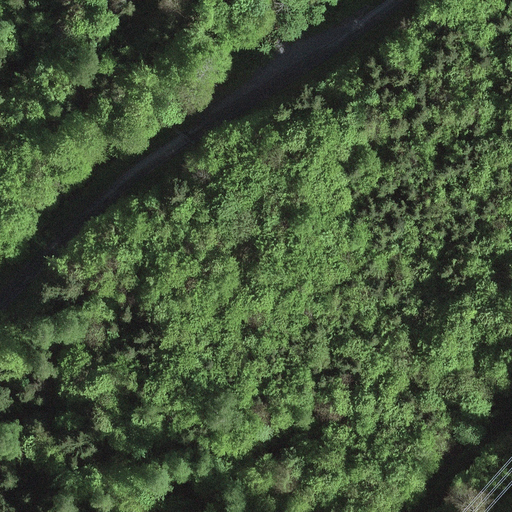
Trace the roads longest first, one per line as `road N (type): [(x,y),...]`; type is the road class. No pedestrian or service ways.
road 1 (unclassified): [(0,305),(118,194),(396,0)]
road 2 (track): [(511,411),(422,511)]
